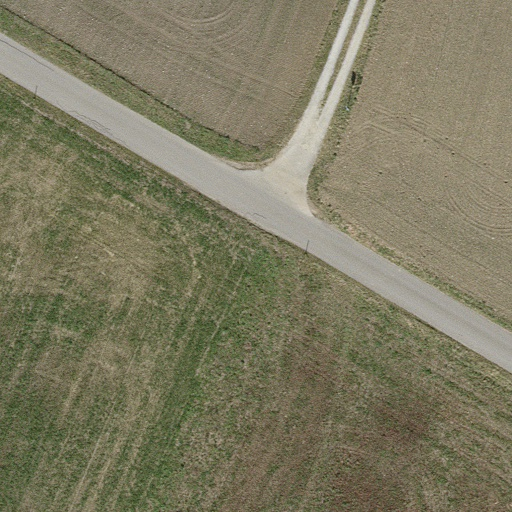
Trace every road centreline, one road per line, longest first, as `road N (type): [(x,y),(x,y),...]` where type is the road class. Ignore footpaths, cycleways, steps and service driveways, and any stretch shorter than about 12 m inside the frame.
road 1 (unclassified): [(0,2),(511,334)]
road 2 (track): [(355,0),(284,181)]
